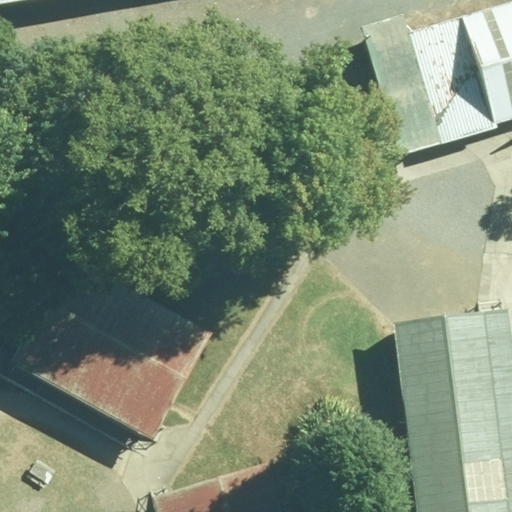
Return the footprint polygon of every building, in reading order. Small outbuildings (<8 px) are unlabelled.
[(0,0),(0,17),(109,0),(0,0)] [(511,123),(511,0),(456,0),(332,39),(372,167),(511,123)] [(59,266),(7,369),(151,442),(204,340),(59,266)] [(509,511),(484,309),(380,322),(403,511),(509,511)] [(289,511),(273,463),(138,507),(139,511),(289,511)]
